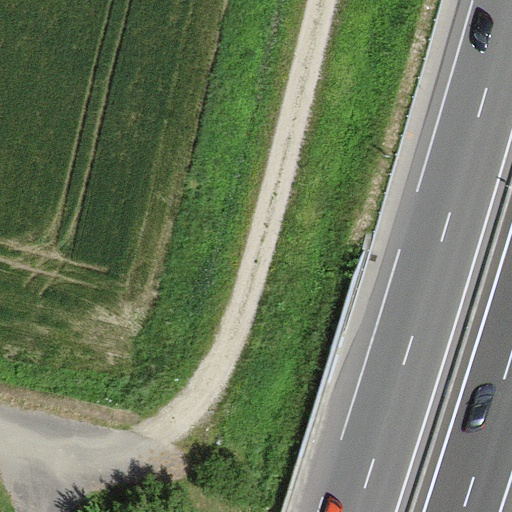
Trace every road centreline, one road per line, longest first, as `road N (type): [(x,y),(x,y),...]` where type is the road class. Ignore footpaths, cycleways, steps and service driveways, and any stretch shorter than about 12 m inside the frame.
road 1 (trunk): [(506,0),(347,511)]
road 2 (track): [(325,0),(228,356),(185,439)]
road 3 (unclassified): [(185,439),(143,460),(0,431)]
